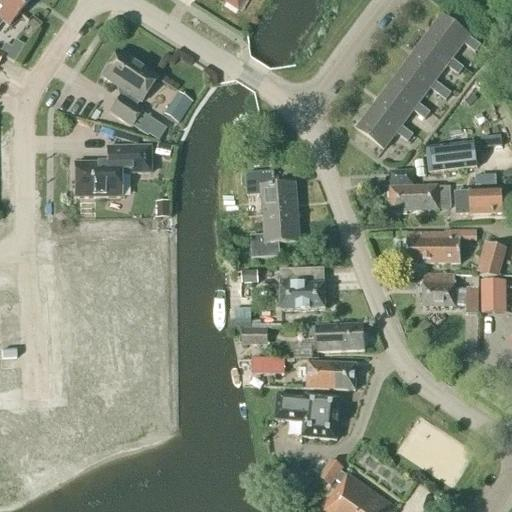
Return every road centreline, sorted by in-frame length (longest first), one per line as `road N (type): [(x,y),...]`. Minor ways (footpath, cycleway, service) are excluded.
road 1 (residential): [(397,358),(316,150),(311,118)]
road 2 (residential): [(23,205),(26,100),(95,0)]
road 3 (residential): [(311,118),(123,0)]
road 4 (residential): [(311,118),(394,0)]
road 5 (residential): [(511,442),(422,390),(397,358)]
